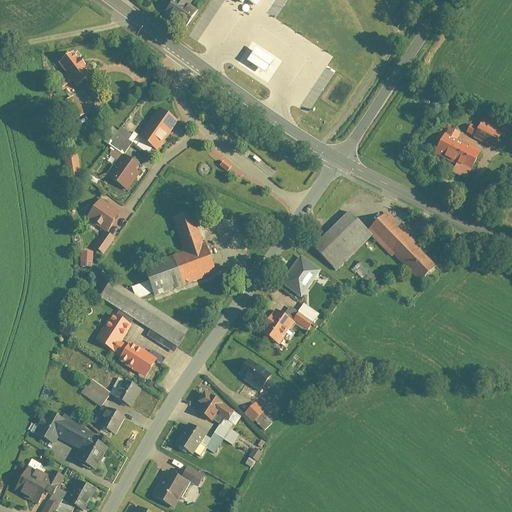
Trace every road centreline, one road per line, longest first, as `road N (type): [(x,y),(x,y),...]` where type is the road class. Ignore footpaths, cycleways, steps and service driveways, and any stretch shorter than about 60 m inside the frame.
road 1 (residential): [(341,164),(192,374),(111,511)]
road 2 (secondary): [(341,164),(134,18)]
road 3 (secondary): [(341,164),(446,0)]
road 4 (secondary): [(511,248),(341,164)]
road 5 (residential): [(0,58),(134,18)]
